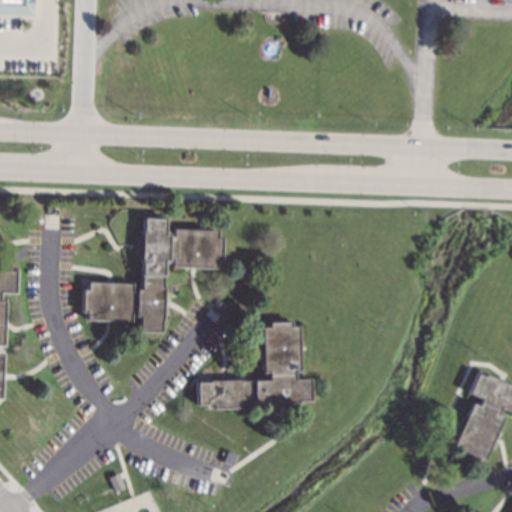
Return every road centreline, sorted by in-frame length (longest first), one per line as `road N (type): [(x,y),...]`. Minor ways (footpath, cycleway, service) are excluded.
road 1 (tertiary): [(511,149),(0,130)]
road 2 (tertiary): [(78,173),(312,181)]
